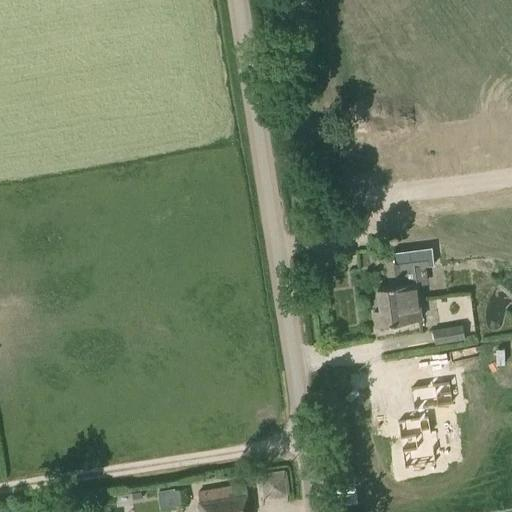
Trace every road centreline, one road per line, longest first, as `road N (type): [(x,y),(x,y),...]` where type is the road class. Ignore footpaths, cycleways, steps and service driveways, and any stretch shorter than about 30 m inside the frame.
road 1 (unclassified): [(320,511),(240,0)]
road 2 (unknown): [(511,178),(276,229)]
